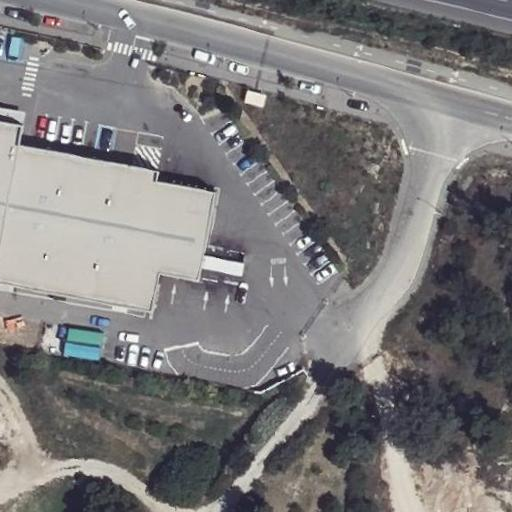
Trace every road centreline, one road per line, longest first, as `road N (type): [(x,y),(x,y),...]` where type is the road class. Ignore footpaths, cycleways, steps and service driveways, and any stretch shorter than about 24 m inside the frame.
road 1 (unclassified): [(50,0),(446,104)]
road 2 (unclassified): [(446,104),(406,254),(318,389)]
